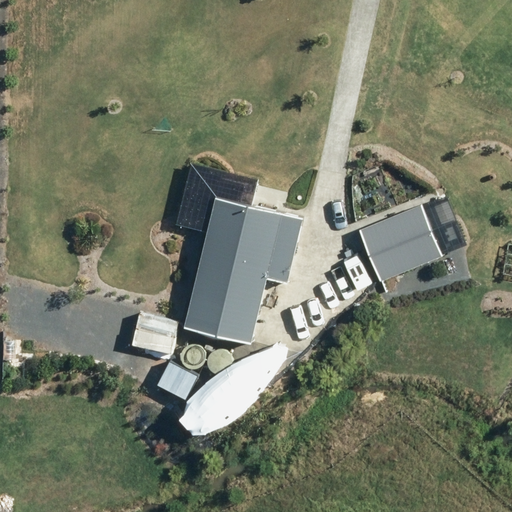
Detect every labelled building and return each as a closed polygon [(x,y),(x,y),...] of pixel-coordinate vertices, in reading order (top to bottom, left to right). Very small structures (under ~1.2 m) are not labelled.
[(260,184),(261,179),(195,163),(180,223),(209,231),(186,327),(254,343),(270,277),(286,281),(304,210),(288,206),(291,192),(260,184)] [(425,204),(362,229),(383,281),(445,256),(425,204)] [(138,317),(40,291),(29,331),(127,357),(138,317)] [(182,340),(164,337),(157,380),(176,383),(182,340)] [(194,371),(189,404),(232,410),(236,376),(194,371)]
